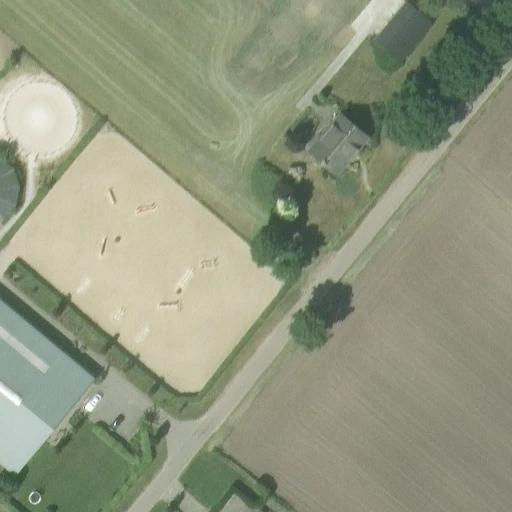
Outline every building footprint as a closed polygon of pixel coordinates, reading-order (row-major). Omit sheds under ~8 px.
[(405,4),(374,41),(399,62),(430,25),(405,4)] [(148,124),(203,167),(238,123),(130,37),(111,61),(164,103),(148,124)] [(339,116),(308,153),(336,176),(366,139),(339,116)] [(0,148),(0,216),(21,210),(0,149),(0,148)] [(0,305),(0,463),(14,475),(92,382),(0,305)]
